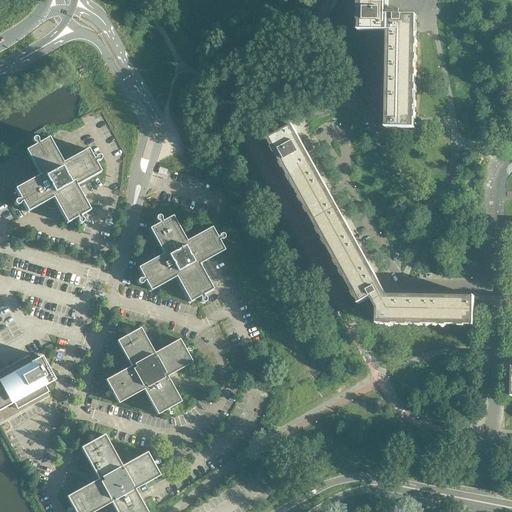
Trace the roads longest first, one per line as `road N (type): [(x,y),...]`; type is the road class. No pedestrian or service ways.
road 1 (unclassified): [(132,209),(162,122),(102,21),(73,6)]
road 2 (unclassified): [(60,511),(52,495),(110,298)]
road 3 (unclassified): [(67,20),(97,40),(143,125),(132,209)]
road 4 (residential): [(496,285),(403,283),(345,181)]
road 5 (secondary): [(397,486),(346,478),(276,511)]
road 6 (tertiary): [(511,164),(499,187),(496,285)]
road 7 (tertiary): [(496,285),(494,408)]
